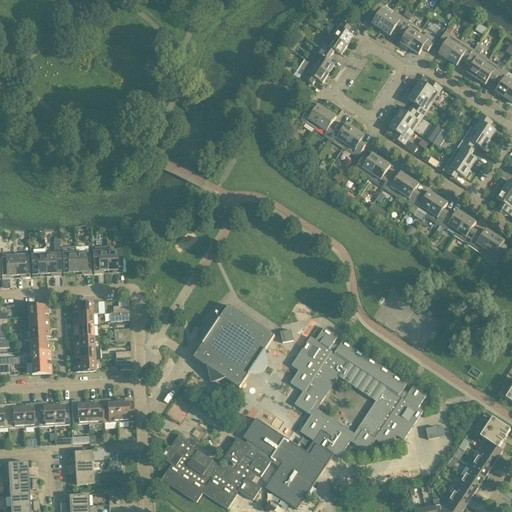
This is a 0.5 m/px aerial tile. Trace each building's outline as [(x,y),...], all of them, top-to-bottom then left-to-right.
[(372,13),(371,15),(376,18),(372,25),(381,31),(393,12),(386,7),(390,2),(386,0),(378,0),(378,2),(379,3),(372,13)] [(320,4),(316,9),(322,14),(326,8),(320,4)] [(412,14),(407,11),(404,15),(409,19),(412,14)] [(407,22),(393,12),(381,31),(390,37),(396,29),(400,32),(407,22)] [(335,25),(328,34),(347,47),(353,38),(347,33),(350,28),(348,27),(338,20),(335,25)] [(467,20),(462,27),(467,30),(472,23),(467,20)] [(400,32),(399,34),(404,37),(400,44),(409,50),(419,35),(422,31),(407,22),(400,32)] [(487,29),(479,24),(476,31),(484,35),(487,29)] [(438,55),(447,61),(460,42),(450,36),(446,33),(438,43),(443,46),(438,55)] [(341,56),(347,47),(328,34),(319,49),(332,57),(335,52),(341,56)] [(419,35),(409,50),(418,56),(423,50),(428,53),(429,51),(436,41),(431,37),(426,34),(423,38),(419,35)] [(460,42),(447,61),(457,67),(461,61),(466,64),(474,52),(469,48),(460,42)] [(474,52),(466,64),(468,66),(471,67),(467,74),(476,80),(489,61),(480,55),(483,50),(477,47),(474,52)] [(316,54),(310,63),(314,66),(328,75),(334,66),(328,62),(332,57),(319,49),(316,54)] [(282,70),(287,62),(282,59),(277,67),(282,70)] [(489,61),(476,80),(485,86),(489,80),(494,83),(496,81),(503,70),(505,67),(500,63),(497,67),(489,61)] [(328,75),(314,66),(310,63),(300,77),(313,86),(316,81),(322,85),(328,75)] [(495,93),(504,99),(511,87),(511,82),(510,82),(511,79),(511,76),(503,70),(496,81),(501,84),(495,93)] [(428,80),(425,85),(420,82),(414,91),(433,104),(442,89),(428,80)] [(414,91),(408,100),(416,106),(413,111),(423,118),(433,104),(414,91)] [(314,131),(317,127),(327,112),(318,106),(312,114),(307,111),(300,121),(314,131)] [(447,112),(452,115),(455,110),(450,107),(447,112)] [(401,110),(395,120),(410,129),(414,132),(420,123),(423,118),(413,111),(411,109),(408,114),(401,110)] [(327,112),(317,127),(326,133),(324,137),(329,140),(336,130),(331,126),(336,118),(327,112)] [(450,116),(445,113),(442,118),(447,121),(450,116)] [(481,122),(475,132),(490,141),(496,132),(487,127),(491,122),(480,115),(477,120),(481,122)] [(395,120),(389,129),(394,132),(390,137),(404,146),(408,141),(414,132),(410,129),(395,120)] [(336,130),(329,140),(334,144),(343,150),(346,146),(355,131),(346,125),(342,131),(337,128),(336,130)] [(471,129),(461,143),(472,150),(475,145),(483,151),(490,141),(475,132),(471,129)] [(346,146),(343,150),(357,159),(364,149),(366,147),(361,143),(365,137),(355,131),(346,146)] [(421,140),(418,145),(424,149),(427,144),(421,140)] [(417,148),(409,143),(405,149),(413,154),(417,148)] [(477,160),(471,156),(474,151),(461,143),(452,157),(471,170),(477,160)] [(363,157),(354,170),(369,179),(381,161),(372,154),(368,161),(363,157)] [(452,157),(442,172),(453,179),(456,174),(464,179),(471,170),(452,157)] [(381,161),(369,179),(383,189),(390,178),(385,175),(390,167),(381,161)] [(325,178),(330,181),(333,176),(328,172),(325,178)] [(390,178),(383,189),(388,192),(397,198),(400,194),(410,180),(400,173),(395,182),(390,178)] [(400,194),(397,198),(406,204),(412,208),(418,197),(420,195),(415,192),(419,186),(410,180),(400,194)] [(511,183),(509,182),(502,191),(511,197),(511,183)] [(511,197),(502,191),(496,200),(502,204),(499,209),(511,218),(511,216),(511,197)] [(412,208),(409,212),(414,216),(417,211),(426,217),(438,199),(429,192),(423,201),(418,197),(412,208)] [(438,199),(426,217),(440,227),(448,214),(443,211),(447,205),(438,199)] [(387,213),(373,204),(369,210),(383,219),(387,213)] [(448,214),(440,227),(454,236),(467,217),(457,211),(453,218),(448,214)] [(454,236),(454,237),(463,243),(463,242),(469,246),(477,233),(472,230),(476,224),(467,217),(454,236)] [(477,233),(469,246),(483,255),(495,236),(486,230),(482,236),(477,233)] [(508,249),(503,245),(504,243),(495,236),(483,255),(481,258),(495,268),(508,249)] [(95,253),(92,254),(93,276),(101,275),(101,272),(108,271),(107,253),(106,248),(95,248),(95,253)] [(33,257),(31,257),(32,279),(40,279),(40,275),(46,275),(45,256),(45,250),(32,251),(33,257)] [(441,258),(446,261),(450,254),(445,251),(442,257),(441,258)] [(107,253),(108,271),(114,271),(114,275),(122,274),(121,252),(107,253)] [(77,273),(76,254),(61,255),(63,277),(71,277),(70,274),(77,273)] [(76,254),(77,273),(83,273),(84,276),(91,276),(90,254),(76,254)] [(45,256),(46,275),(53,274),(53,278),(61,277),(59,255),(45,256)] [(14,258),(15,276),(22,276),(22,280),(30,279),(29,257),(14,258)] [(15,276),(14,258),(0,259),(1,281),(9,280),(9,277),(15,276)] [(466,266),(463,270),(463,271),(469,275),(473,270),(466,266)] [(484,277),(480,283),(486,287),(490,281),(484,277)] [(98,315),(97,303),(72,305),(72,314),(77,313),(77,316),(92,315),(98,315)] [(48,315),(48,306),(28,307),(28,319),(43,318),(43,315),(48,315)] [(203,345),(194,359),(193,359),(211,371),(209,374),(208,374),(210,383),(220,381),(222,378),(239,390),(249,376),(259,374),(267,362),(265,351),(275,337),(228,306),(219,320),(209,323),(201,334),(203,345)] [(129,322),(128,313),(113,314),(110,314),(111,323),(129,322)] [(92,315),(77,316),(77,319),(72,319),(73,328),(93,327),(92,315)] [(43,321),(43,318),(28,319),(29,330),(49,329),(48,321),(43,321)] [(93,327),(73,328),(73,336),(78,336),(78,339),(93,338),(93,327)] [(24,331),(17,331),(17,341),(25,341),(25,342),(29,342),(45,341),(44,338),(49,338),(49,329),(29,330),(24,330),(24,331)] [(303,393),(295,406),(311,417),(300,433),(313,442),(333,455),(339,459),(350,442),(366,453),(375,441),(388,449),(396,436),(404,441),(412,429),(409,428),(411,425),(414,426),(423,413),(417,410),(426,397),(413,388),(408,395),(402,391),(407,384),(343,342),(338,349),(333,345),(337,338),(324,329),(315,342),(310,339),(302,352),(304,354),(302,356),(300,355),(292,367),(299,372),(291,385),(303,393)] [(291,331),(280,333),(282,344),(293,342),(291,331)] [(93,338),(78,339),(78,342),(74,342),(74,351),(94,349),(93,338)] [(45,344),(45,341),(29,342),(30,353),(50,352),(50,343),(45,344)] [(94,349),(74,351),(74,359),(79,359),(80,362),(95,361),(94,349)] [(30,353),(30,358),(25,359),(25,364),(31,364),(46,363),(46,361),(50,360),(50,352),(30,353)] [(131,370),(131,359),(115,360),(116,366),(120,366),(120,371),(131,370)] [(75,365),(75,374),(95,373),(95,361),(80,362),(80,364),(75,365)] [(46,366),(46,363),(31,364),(31,376),(51,375),(51,366),(46,366)] [(10,373),(9,365),(0,365),(0,377),(10,377),(10,373)] [(506,381),(501,388),(505,391),(510,383),(506,381)] [(117,404),(118,424),(133,423),(132,399),(124,399),(124,403),(117,404)] [(94,405),(87,405),(88,425),(89,432),(103,431),(103,425),(102,400),(93,401),(94,405)] [(103,425),(118,424),(117,404),(110,404),(110,400),(102,400),(103,425)] [(73,426),(88,425),(87,405),(80,406),(80,401),(71,402),(73,426)] [(53,407),(54,427),(69,426),(68,402),(59,403),(60,407),(53,407)] [(39,428),(54,427),(53,407),(46,408),(46,403),(37,404),(39,428)] [(24,429),(39,428),(37,404),(29,404),(29,409),(22,409),(24,429)] [(0,430),(8,430),(7,405),(0,405),(0,430)] [(8,430),(24,429),(22,409),(16,409),(15,405),(7,405),(8,430)] [(202,411),(201,412),(226,428),(227,426),(229,423),(233,417),(227,414),(223,420),(204,407),(202,411)] [(244,437),(243,439),(247,442),(246,445),(251,448),(245,456),(254,462),(259,455),(271,463),(279,469),(265,489),(266,490),(271,493),(273,491),(291,503),(289,505),(297,511),(303,501),(301,499),(309,487),(312,488),(316,482),(315,478),(316,477),(324,464),(327,466),(333,456),(332,456),(333,455),(313,442),(306,453),(304,451),(299,448),(298,450),(297,450),(287,443),(286,439),(279,435),(277,437),(273,434),(263,427),(264,425),(259,421),(256,419),(249,431),(244,437)] [(480,438),(488,443),(498,449),(510,431),(492,419),(480,438)] [(481,420),(476,427),(480,429),(484,422),(481,420)] [(437,428),(426,430),(428,441),(439,439),(437,428)] [(168,447),(160,459),(171,466),(162,481),(196,504),(203,494),(228,511),(240,493),(253,502),(261,489),(252,483),(257,476),(261,478),(271,463),(259,455),(254,462),(245,456),(251,448),(246,445),(238,439),(224,459),(230,463),(225,470),(213,462),(213,461),(212,463),(197,453),(198,452),(198,451),(197,452),(183,442),(184,439),(179,436),(171,449),(168,447)] [(25,447),(35,447),(35,439),(25,439),(25,447)] [(503,452),(498,449),(488,443),(482,452),(496,461),(503,452)] [(74,453),(74,465),(93,463),(92,452),(74,453)] [(490,470),(496,461),(482,452),(476,461),(490,470)] [(476,461),(470,470),(484,479),(490,470),(476,461)] [(93,463),(74,465),(75,475),(93,474),(93,463)] [(27,464),(8,465),(8,476),(28,475),(27,464)] [(478,488),(484,479),(470,470),(464,479),(478,488)] [(93,474),(75,475),(76,486),(94,485),(93,474)] [(28,485),(28,475),(8,476),(9,487),(28,485)] [(473,497),(478,488),(464,479),(458,488),(473,497)] [(29,496),(28,485),(9,487),(10,497),(29,496)] [(458,488),(452,497),(467,506),(473,497),(458,488)] [(30,507),(29,496),(10,497),(10,508),(30,507)] [(68,497),(69,508),(89,507),(88,496),(68,497)] [(455,511),(462,511),(467,506),(452,497),(446,506),(455,511)] [(435,508),(435,511),(455,511),(446,506),(439,507),(437,500),(432,501),(434,508),(435,508)]
